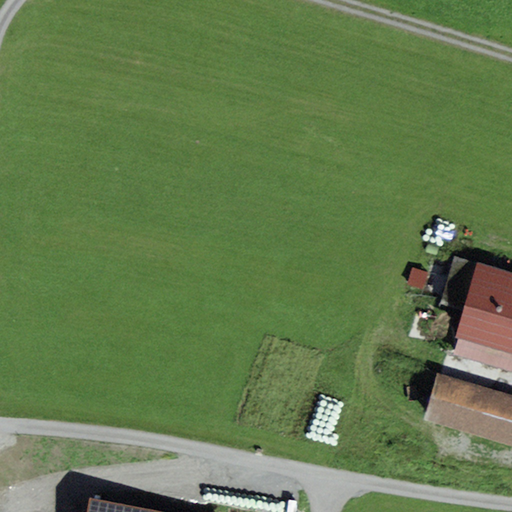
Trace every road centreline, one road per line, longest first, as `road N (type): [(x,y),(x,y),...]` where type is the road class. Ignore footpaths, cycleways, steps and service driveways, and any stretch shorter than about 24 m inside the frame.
road 1 (track): [(511,502),(0,424)]
road 2 (track): [(324,0),(511,56)]
